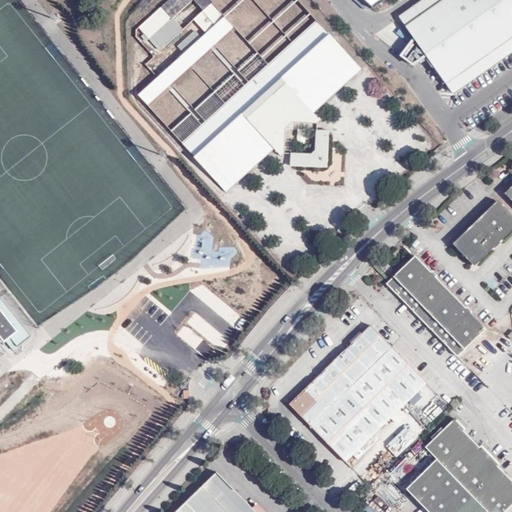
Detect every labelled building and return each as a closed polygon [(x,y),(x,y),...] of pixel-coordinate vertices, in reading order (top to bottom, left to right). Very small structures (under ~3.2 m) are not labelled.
[(193,0),(169,0),(138,28),(149,40),(193,0)] [(193,0),(203,11),(212,3),(209,0),(193,0)] [(362,0),(372,9),(385,0),(362,0)] [(511,0),(420,0),(397,16),(413,38),(427,59),(452,96),(511,52),(511,0)] [(205,34),(224,16),(212,3),(203,11),(193,20),(205,34)] [(235,28),(224,16),(205,34),(157,77),(138,95),(148,106),(235,28)] [(196,156),(330,35),(316,20),(181,142),(196,156)] [(360,69),(330,35),(196,156),(227,191),(273,148),(281,156),(285,154),(286,128),(292,122),(316,124),(320,121),(313,112),(360,69)] [(427,59),(413,38),(400,57),(415,68),(427,59)] [(330,131),(316,130),(315,150),(311,155),(291,153),(290,166),(328,167),(330,131)] [(511,212),(504,203),(495,202),(457,239),(457,246),(470,262),(478,262),(511,230),(511,212)] [(459,357),(486,329),(417,256),(388,285),(459,357)] [(427,383),(371,325),(292,403),(347,461),(427,383)] [(456,418),(427,447),(438,459),(488,511),(503,511),(511,503),(511,479),(498,464),(498,463),(482,445),(480,446),(464,430),(466,429),(456,418)] [(388,449),(397,458),(418,437),(409,428),(388,449)] [(430,511),(488,511),(438,459),(407,489),(430,511)] [(265,511),(257,503),(253,508),(218,471),(176,511),(265,511)]
